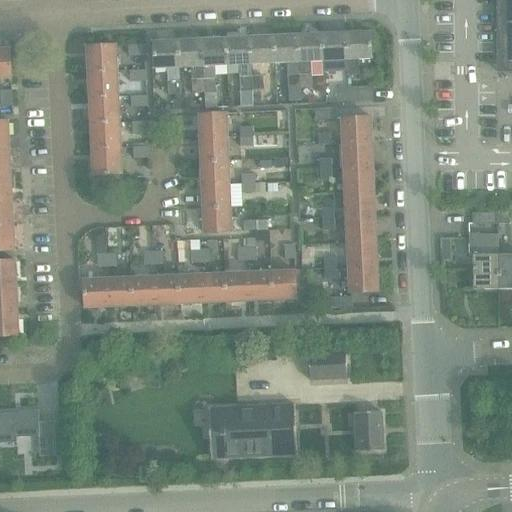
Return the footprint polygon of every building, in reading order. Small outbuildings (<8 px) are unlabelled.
[(511,0),(498,0),(498,33),(509,33),(509,61),(511,60),(511,0)] [(370,31),(346,32),(348,59),(348,75),(361,74),(360,58),(372,58),(370,31)] [(346,32),(322,33),(324,60),(348,59),(346,32)] [(311,60),(324,60),(322,33),(298,35),(301,88),(312,87),(311,60)] [(290,88),(301,88),(298,35),(274,36),(276,62),(288,61),(290,88)] [(251,63),(276,62),(274,36),(250,37),(251,63)] [(250,37),(226,38),(228,64),(241,64),(242,90),(252,90),(253,90),(252,75),(251,63),(250,37)] [(226,38),(202,39),(205,92),(217,92),(216,65),(228,64),(226,38)] [(193,93),(205,92),(202,39),(178,40),(180,66),(181,66),(192,66),(193,93)] [(182,93),(181,66),(180,66),(178,40),(154,41),(155,68),(168,67),(169,94),(182,93)] [(145,55),(145,43),(128,44),(129,55),(145,55)] [(117,71),(116,44),(87,46),(89,72),(117,71)] [(10,48),(0,48),(0,77),(11,77),(10,48)] [(129,82),(147,82),(146,70),(129,71),(129,82)] [(118,96),(117,71),(89,72),(90,97),(118,96)] [(264,75),(252,75),(253,90),(265,89),(264,75)] [(349,86),(350,102),(375,100),(374,85),(349,86)] [(350,102),(349,86),(337,87),(338,102),(350,102)] [(301,88),(290,88),(290,102),(301,101),(301,88)] [(12,90),(11,90),(1,90),(2,106),(13,106),(12,90)] [(252,90),(242,90),(243,103),(253,103),(252,90)] [(119,122),(118,96),(90,97),(91,123),(119,122)] [(131,108),(147,107),(147,96),(131,96),(131,108)] [(315,120),(337,119),(336,107),(315,109),(315,120)] [(199,114),(200,137),(229,136),(228,112),(199,114)] [(341,118),(342,143),(373,141),(372,116),(341,118)] [(0,146),(9,146),(8,120),(0,120),(0,146)] [(149,133),(149,121),(131,122),(131,133),(149,133)] [(120,147),(119,122),(91,123),(92,148),(120,147)] [(239,127),(240,137),(253,136),(252,127),(239,127)] [(318,135),(318,146),(331,145),(330,134),(318,135)] [(200,137),(201,160),(230,159),(229,136),(200,137)] [(253,146),(253,136),(240,137),(240,147),(253,146)] [(342,143),(344,167),(374,166),(373,141),(342,143)] [(0,172),(11,172),(9,146),(0,146),(0,172)] [(135,158),(150,157),(150,146),(135,147),(135,158)] [(122,173),(120,147),(92,148),(93,174),(122,173)] [(201,160),(202,184),(231,182),(230,159),(201,160)] [(284,159),(275,160),(275,169),(284,169),(284,159)] [(320,170),(332,170),(332,159),(320,159),(320,170)] [(344,167),(345,192),(375,191),(374,166),(344,167)] [(333,181),(332,170),(320,170),(320,181),(333,181)] [(0,198),(12,198),(11,172),(0,172),(0,198)] [(241,184),(255,184),(255,174),(241,175),(241,184)] [(202,184),(203,207),(232,206),(231,182),(202,184)] [(241,184),(242,193),(265,193),(265,183),(255,184),(241,184)] [(278,183),(268,184),(268,191),(278,191),(278,183)] [(345,192),(346,217),(376,216),(375,191),(345,192)] [(0,224),(13,224),(12,198),(0,198),(0,224)] [(204,231),(233,230),(232,206),(203,207),(204,231)] [(321,208),(321,219),(334,219),(333,207),(321,208)] [(499,223),(498,212),(473,212),(473,223),(499,223)] [(498,212),(499,223),(509,223),(509,212),(498,212)] [(346,217),(347,242),(377,240),(376,216),(346,217)] [(334,219),(321,219),(322,231),(334,230),(334,219)] [(243,221),(243,231),(268,230),(267,220),(243,221)] [(0,250),(15,249),(14,228),(13,224),(0,224),(0,250)] [(106,231),(94,231),(94,244),(106,244),(106,231)] [(498,234),(486,234),(469,235),(470,257),(474,257),(475,290),(499,290),(499,255),(498,255),(498,234)] [(247,261),(257,261),(256,239),(246,239),(247,248),(247,261)] [(347,242),(349,267),(379,265),(377,240),(347,242)] [(284,246),(285,260),(294,259),(294,245),(284,246)] [(237,262),(247,261),(247,248),(237,248),(237,262)] [(210,249),(200,250),(201,263),(210,262),(210,249)] [(191,263),(201,263),(200,250),(191,250),(191,263)] [(144,266),(153,266),(153,252),(143,252),(144,266)] [(163,252),(153,252),(153,266),(163,265),(163,252)] [(116,253),(107,254),(107,267),(117,266),(116,253)] [(97,267),(107,267),(107,254),(97,254),(97,267)] [(511,254),(499,255),(499,290),(511,289),(511,254)] [(324,269),(336,268),(335,258),(323,258),(324,269)] [(0,260),(0,286),(17,286),(15,260),(0,260)] [(350,291),(380,290),(379,265),(349,267),(350,291)] [(336,268),(324,269),(324,280),(336,279),(336,268)] [(272,298),(297,297),(295,269),(271,270),(272,298)] [(249,299),(272,298),(271,270),(248,271),(249,299)] [(226,300),(249,299),(248,271),(224,272),(226,300)] [(202,301),(226,300),(224,272),(201,273),(202,301)] [(179,302),(202,301),(201,273),(178,274),(179,302)] [(156,303),(179,302),(178,274),(155,275),(156,303)] [(132,304),(156,303),(155,275),(131,276),(132,304)] [(110,305),(132,304),(131,276),(108,277),(110,305)] [(86,306),(110,305),(108,277),(85,278),(86,306)] [(0,311),(18,311),(17,286),(0,286),(0,311)] [(331,307),(353,306),(352,296),(331,297),(331,307)] [(0,337),(19,337),(18,311),(0,311),(0,337)] [(347,379),(346,353),(309,355),(310,381),(347,379)] [(212,459),(297,455),(295,405),(209,409),(212,459)] [(17,437),(39,436),(40,456),(56,456),(54,421),(38,422),(38,410),(22,411),(22,413),(0,413),(0,443),(17,442),(17,437)] [(382,412),(355,414),(357,452),(384,451),(382,412)]
